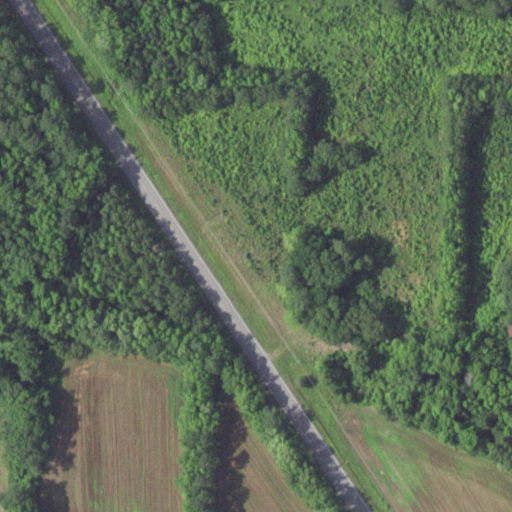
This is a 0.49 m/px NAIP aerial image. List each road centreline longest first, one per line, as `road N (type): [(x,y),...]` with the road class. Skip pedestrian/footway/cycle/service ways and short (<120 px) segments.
road 1 (secondary): [(360,511),(18,0)]
road 2 (track): [(219,0),(216,15),(269,50),(284,209),(310,287),(511,312)]
